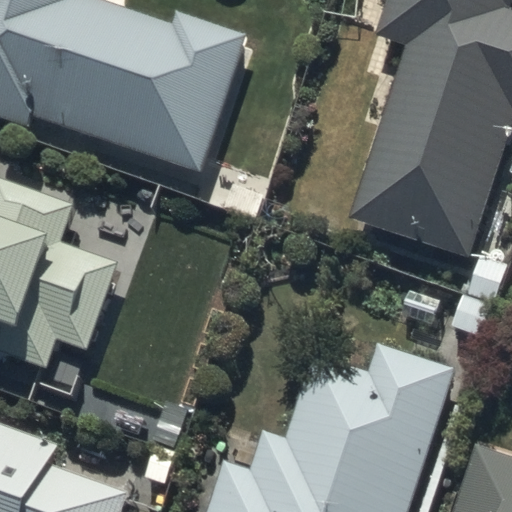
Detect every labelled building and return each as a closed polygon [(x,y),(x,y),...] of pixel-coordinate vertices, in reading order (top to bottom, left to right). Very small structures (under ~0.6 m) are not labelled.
[(0,0),(0,112),(36,126),(41,115),(208,171),(254,33),(185,10),(180,24),(108,0),(0,0)] [(415,48),(360,217),(477,255),(511,149),(511,0),(399,0),(387,39),(415,48)] [(125,262),(101,253),(111,226),(75,213),(79,202),(0,174),(0,361),(4,351),(56,369),(66,339),(95,349),(125,262)] [(376,370),(321,352),(293,440),(272,433),(260,470),(232,461),(215,511),(418,511),(465,369),(384,342),(376,370)] [(0,511),(131,511),(138,494),(59,463),(64,448),(0,422),(0,511)] [(464,511),(511,511),(511,453),(484,444),(464,511)]
